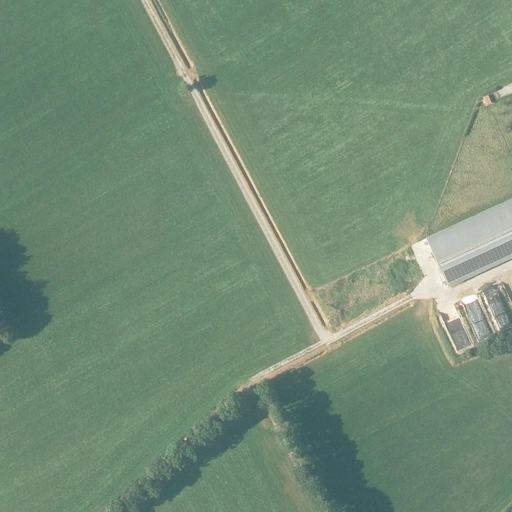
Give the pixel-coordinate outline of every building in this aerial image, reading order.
[(511,201),(427,241),(449,287),(511,257),(511,201)] [(511,278),(502,282),(511,310),(511,278)] [(472,332),(489,325),(476,295),(460,302),(472,332)] [(500,295),(485,296),(486,313),(501,312),(500,295)] [(469,346),(465,338),(452,343),(455,352),(469,346)]
